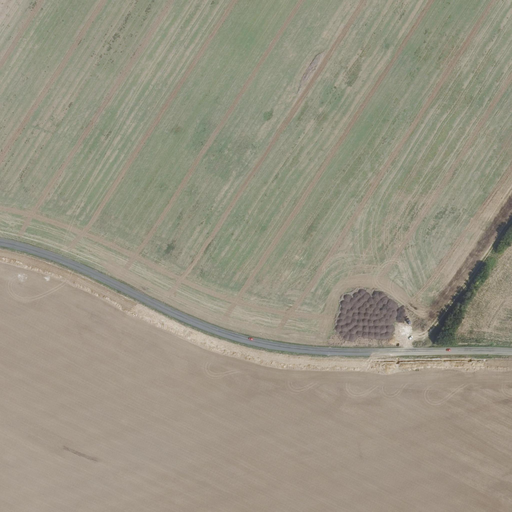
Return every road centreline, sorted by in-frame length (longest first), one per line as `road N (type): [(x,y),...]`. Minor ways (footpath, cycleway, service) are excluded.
road 1 (tertiary): [(511,352),(272,345),(229,335),(0,241)]
road 2 (track): [(511,217),(424,334),(422,351)]
